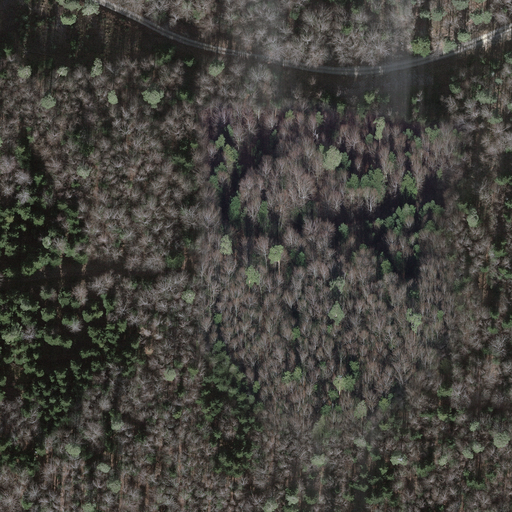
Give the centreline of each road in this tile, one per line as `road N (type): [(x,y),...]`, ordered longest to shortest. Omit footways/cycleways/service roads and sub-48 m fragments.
road 1 (track): [(0,280),(196,263),(316,238),(414,206),(511,153)]
road 2 (track): [(99,0),(213,46),(333,68),(402,62),(511,25)]
